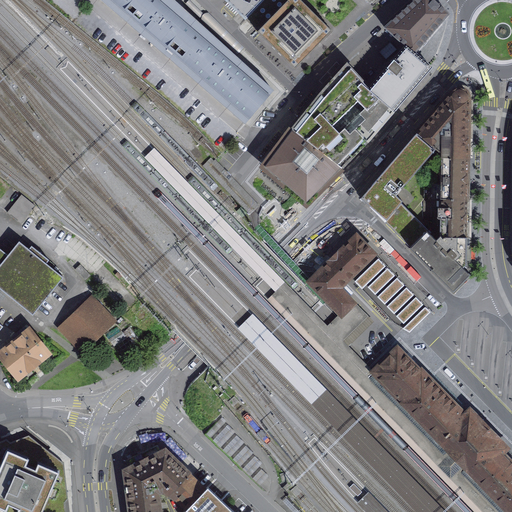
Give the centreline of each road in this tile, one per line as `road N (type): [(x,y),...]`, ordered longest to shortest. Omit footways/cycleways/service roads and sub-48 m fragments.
road 1 (residential): [(259,146),(91,0)]
road 2 (primary): [(329,200),(188,342)]
road 3 (residential): [(329,200),(356,206),(460,309)]
road 4 (unclassified): [(460,309),(429,337),(511,422)]
road 5 (tertiary): [(503,291),(494,239),(497,138)]
road 6 (primary): [(430,94),(329,200)]
road 7 (residential): [(396,0),(298,95)]
road 8 (residential): [(201,0),(298,95)]
road 9 (residential): [(270,511),(172,420)]
